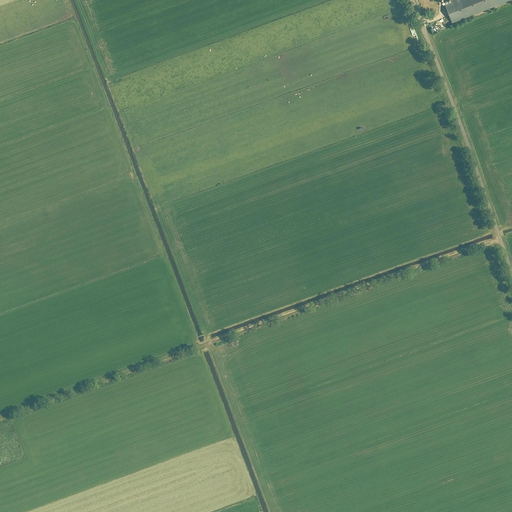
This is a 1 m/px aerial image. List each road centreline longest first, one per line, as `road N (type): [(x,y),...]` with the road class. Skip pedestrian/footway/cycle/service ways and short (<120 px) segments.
road 1 (track): [(0,417),(498,237)]
road 2 (unclassified): [(511,278),(411,0)]
